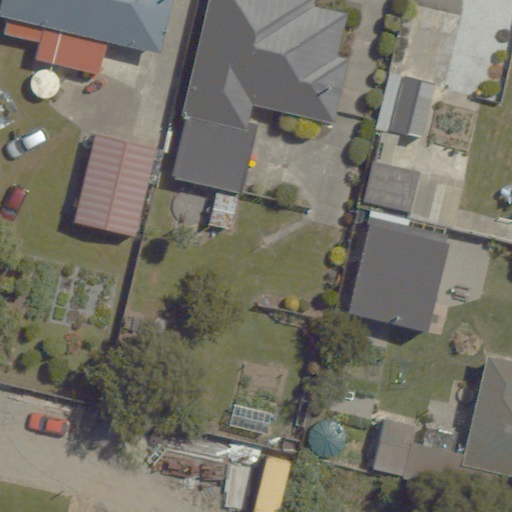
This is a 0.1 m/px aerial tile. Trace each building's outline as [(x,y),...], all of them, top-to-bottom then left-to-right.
[(48,35),(41,65),(99,79),(106,52),(154,64),(170,0),(9,0),(3,24),(48,35)] [(331,133),(359,8),(323,0),(212,0),(173,178),(251,195),(267,119),(331,133)] [(448,18),(394,18),(394,79),(448,79),(448,18)] [(435,170),(438,90),(391,88),(387,168),(435,170)] [(158,151),(92,134),(68,228),(134,245),(158,151)] [(511,363),(492,360),(470,480),(511,487),(511,363)]
